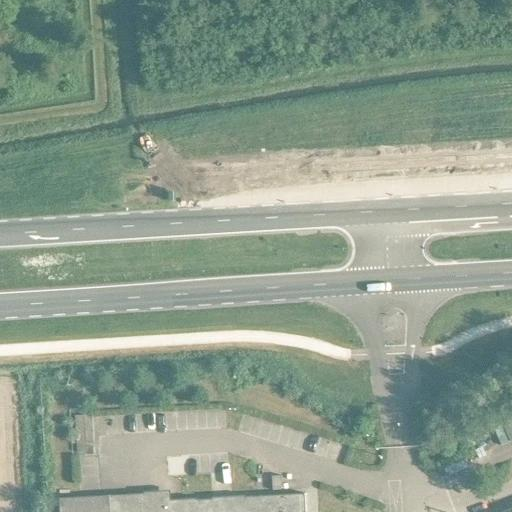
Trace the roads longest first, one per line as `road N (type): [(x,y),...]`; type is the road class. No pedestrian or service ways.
road 1 (primary): [(0,315),(511,282)]
road 2 (primary): [(511,207),(0,234)]
